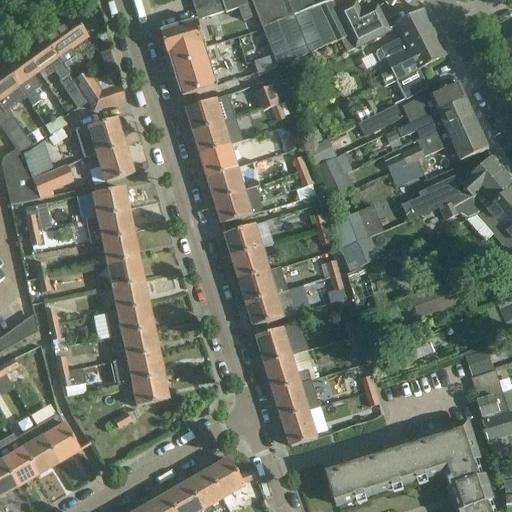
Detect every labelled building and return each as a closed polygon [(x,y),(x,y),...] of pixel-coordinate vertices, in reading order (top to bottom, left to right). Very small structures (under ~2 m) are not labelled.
[(251,3),(250,0),(191,0),(192,2),(198,19),(224,11),(225,12),(239,8),(251,3)] [(333,1),(295,16),(289,0),(250,0),(251,3),(252,3),(257,17),(273,57),(277,67),(341,40),(347,37),(348,37),(337,11),(333,1)] [(332,0),(348,37),(384,20),(378,7),(361,15),(355,2),(338,11),(332,0)] [(380,0),(391,8),(397,0),(380,0)] [(251,3),(239,8),(243,22),(257,17),(252,3),(251,3)] [(440,42),(424,10),(395,25),(403,40),(378,53),(376,57),(380,63),(384,64),(388,62),(392,72),(414,61),(408,50),(408,51),(407,49),(422,41),(426,49),(440,42)] [(71,17),(42,38),(58,59),(66,71),(78,62),(70,51),(87,39),(71,17)] [(390,32),(384,20),(348,37),(347,37),(341,40),(347,53),(390,32)] [(170,58),(205,48),(206,47),(198,21),(161,32),(169,59),(170,58)] [(42,38),(22,52),(37,73),(43,69),(48,76),(54,72),(60,80),(58,81),(78,109),(86,103),(75,82),(72,77),(71,78),(66,71),(58,59),(42,38)] [(407,49),(408,51),(408,50),(414,61),(392,72),(381,77),(386,87),(398,82),(407,100),(420,94),(428,89),(427,88),(429,88),(420,71),(447,57),(440,42),(426,49),(422,41),(407,49)] [(170,58),(177,78),(211,68),(205,48),(170,58)] [(107,77),(116,74),(108,51),(99,54),(107,77)] [(3,66),(25,99),(26,98),(32,107),(40,101),(33,92),(40,87),(33,76),(37,73),(22,52),(3,66)] [(273,57),(254,63),(258,75),(278,69),(277,67),(273,57)] [(0,109),(3,114),(25,99),(3,66),(0,67),(0,109)] [(211,68),(177,78),(183,98),(217,88),(211,68)] [(91,113),(123,102),(119,87),(101,93),(88,73),(75,82),(86,103),(91,113)] [(415,106),(422,120),(439,113),(466,101),(459,84),(433,96),(434,97),(415,106)] [(273,108),(281,106),(273,87),(255,94),(262,112),(273,108)] [(235,121),(228,98),(186,110),(194,134),(222,125),(235,121)] [(466,101),(439,113),(422,120),(385,137),(389,145),(416,133),(420,141),(423,140),(473,117),(466,101)] [(358,126),(358,125),(380,115),(374,104),(352,115),(358,126)] [(281,106),(273,108),(279,123),(286,120),(281,106)] [(395,107),(380,115),(358,125),(365,138),(402,119),(395,107)] [(298,116),(290,119),(293,127),(301,124),(298,116)] [(430,156),(453,146),(481,133),(473,117),(423,140),(430,156)] [(12,118),(0,126),(0,127),(7,138),(16,150),(19,155),(19,156),(22,153),(32,147),(12,118)] [(60,118),(52,123),(57,131),(66,125),(60,118)] [(95,157),(123,148),(114,120),(74,132),(83,160),(95,157)] [(321,138),(315,123),(302,127),(308,143),(321,138)] [(298,150),(298,148),(308,144),(308,143),(302,127),(301,124),(293,127),(289,129),(292,136),(283,140),(289,154),(298,150)] [(201,157),(229,148),(222,125),(194,134),(201,157)] [(481,133),(453,146),(461,163),(489,150),(481,133)] [(52,172),(42,143),(22,155),(31,181),(52,172)] [(229,148),(201,157),(208,180),(236,171),(252,166),(244,143),(229,148)] [(329,160),(322,145),(308,152),(315,166),(329,160)] [(424,159),(419,147),(385,163),(390,174),(424,159)] [(131,176),(123,148),(95,157),(103,184),(131,176)] [(8,166),(7,163),(18,161),(15,157),(19,155),(16,150),(15,151),(13,152),(6,156),(5,156),(4,157),(4,158),(3,158),(2,159),(2,160),(1,161),(1,162),(1,163),(1,164),(1,165),(1,166),(1,167),(1,168),(6,167),(8,166)] [(343,177),(352,172),(344,156),(316,169),(324,185),(343,177)] [(292,162),(299,177),(308,174),(302,158),(292,162)] [(423,203),(427,213),(438,209),(440,211),(454,205),(456,208),(472,199),(473,201),(504,172),(492,158),(462,185),(455,178),(430,189),(434,199),(423,203)] [(8,166),(6,167),(7,172),(15,170),(21,168),(18,161),(7,163),(8,166)] [(65,166),(52,172),(31,181),(39,200),(52,197),(51,193),(72,184),(65,166)] [(28,180),(21,168),(15,170),(18,182),(24,181),(28,180)] [(7,172),(9,184),(18,182),(15,170),(7,172)] [(208,180),(215,203),(257,190),(257,189),(243,193),(236,171),(208,180)] [(511,186),(511,180),(504,172),(473,201),(472,199),(456,208),(454,205),(440,211),(438,209),(427,213),(428,214),(439,210),(445,222),(460,215),(464,220),(483,212),(485,209),(491,203),(492,204),(511,186)] [(308,174),(299,177),(304,190),(313,186),(308,174)] [(331,201),(350,192),(343,177),(324,185),(331,201)] [(29,203),(39,200),(28,180),(24,181),(25,187),(29,203)] [(485,209),(511,238),(511,186),(492,204),(491,203),(485,209)] [(29,203),(25,187),(19,188),(22,204),(27,203),(29,203)] [(22,204),(19,188),(13,189),(16,205),(22,204)] [(13,189),(6,191),(10,206),(9,206),(9,207),(16,205),(13,189)] [(90,196),(95,220),(127,213),(122,189),(90,196)] [(257,190),(215,203),(222,226),(264,213),(257,190)] [(100,243),(132,237),(127,213),(95,220),(84,222),(89,246),(100,243)] [(317,233),(327,230),(324,220),(323,216),(313,219),(317,233)] [(341,250),(359,242),(350,216),(333,223),(340,250),(341,250)] [(27,229),(28,234),(37,232),(34,218),(25,220),(27,229)] [(232,259),(261,250),(254,227),(225,236),(232,259)] [(331,245),(327,230),(317,233),(321,247),(331,245)] [(37,232),(28,234),(31,248),(39,246),(37,232)] [(100,243),(105,267),(136,260),(132,237),(100,243)] [(359,242),(341,250),(350,272),(369,264),(359,242)] [(261,250),(232,259),(239,282),(268,273),(261,250)] [(475,270),(470,256),(438,268),(444,283),(462,276),(475,270)] [(136,260),(105,267),(110,290),(141,284),(136,260)] [(331,280),(340,277),(336,263),(327,265),(331,280)] [(37,281),(47,279),(44,264),(34,266),(37,281)] [(282,269),(268,273),(239,282),(246,305),(288,292),(282,269)] [(347,300),(340,277),(331,280),(337,303),(347,300)] [(472,300),(465,278),(412,297),(419,318),(472,300)] [(47,279),(37,281),(40,294),(50,292),(47,279)] [(110,290),(115,314),(146,307),(141,284),(110,290)] [(288,292),(246,305),(254,329),(295,316),(288,292)] [(511,301),(498,307),(507,326),(511,323),(511,301)] [(108,340),(127,336),(151,331),(146,307),(115,314),(104,316),(108,340)] [(47,328),(57,326),(54,310),(44,312),(47,328)] [(0,353),(36,333),(33,316),(0,339),(0,353)] [(349,341),(358,338),(354,323),(344,326),(349,341)] [(57,326),(47,328),(50,341),(60,340),(57,326)] [(156,354),(151,331),(127,336),(120,337),(125,361),(156,354)] [(265,366),(291,359),(282,331),(257,339),(265,366)] [(434,354),(427,337),(402,347),(408,364),(434,354)] [(358,338),(349,341),(353,355),(362,352),(358,338)] [(70,350),(72,358),(86,355),(84,347),(70,350)] [(483,352),(465,358),(471,378),(490,372),(483,352)] [(156,354),(125,361),(111,364),(116,387),(129,385),(130,384),(161,378),(156,354)] [(386,354),(377,357),(380,364),(388,362),(386,354)] [(54,360),(57,375),(81,370),(67,372),(64,359),(54,360)] [(312,382),(309,373),(296,377),(291,359),(265,366),(274,394),(312,382)] [(0,367),(5,376),(17,368),(12,360),(0,367)] [(5,376),(0,367),(0,397),(0,398),(13,390),(5,376)] [(84,385),(81,370),(57,375),(60,390),(84,385)] [(477,402),(503,394),(497,372),(471,380),(477,402)] [(166,402),(161,378),(130,384),(135,408),(166,402)] [(365,395),(375,392),(371,378),(361,381),(365,395)] [(308,413),(320,410),(312,382),(274,394),(282,421),(308,413)] [(482,420),(511,411),(511,391),(503,394),(477,402),(482,420)] [(383,419),(375,392),(365,395),(370,409),(367,410),(370,423),(383,419)] [(138,419),(137,411),(126,414),(112,421),(117,430),(138,419)] [(511,411),(482,420),(488,442),(511,435),(511,411)] [(309,416),(308,413),(282,421),(291,449),(316,441),(315,437),(325,434),(319,413),(309,416)] [(56,416),(35,428),(57,465),(78,453),(56,416)] [(20,449),(36,477),(57,465),(35,428),(15,440),(20,449)] [(493,511),(492,509),(492,508),(490,503),(492,502),(483,478),(480,478),(479,473),(478,472),(473,454),(473,453),(467,435),(467,434),(465,428),(454,431),(454,432),(449,434),(448,434),(432,439),(431,439),(415,445),(413,445),(398,450),(396,450),(380,455),(379,456),(363,461),(362,461),(346,466),(344,466),(339,468),(338,466),(324,470),(325,474),(336,507),(338,507),(445,473),(451,490),(449,491),(449,492),(456,511),(458,511),(493,511)] [(511,435),(488,442),(494,462),(511,457),(511,435)] [(0,462),(16,489),(36,477),(20,449),(0,461),(0,462)] [(248,498),(241,485),(255,480),(252,472),(236,478),(226,460),(205,473),(221,500),(227,510),(248,498)] [(0,498),(16,489),(0,462),(0,498)] [(205,473),(184,485),(200,511),(221,500),(205,473)] [(511,494),(511,483),(511,482),(505,482),(503,483),(504,495),(511,494)] [(199,511),(200,511),(184,485),(164,497),(172,511),(199,511)] [(172,511),(164,497),(143,509),(144,511),(172,511)]
